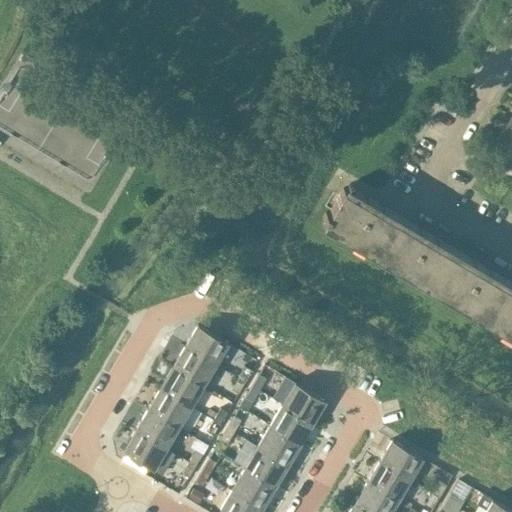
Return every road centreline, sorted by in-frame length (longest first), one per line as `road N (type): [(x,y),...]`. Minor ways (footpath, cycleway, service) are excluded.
road 1 (residential): [(304,511),(364,405),(198,305),(148,326),(85,433),(85,457),(123,480)]
road 2 (residential): [(511,239),(427,193),(511,48)]
